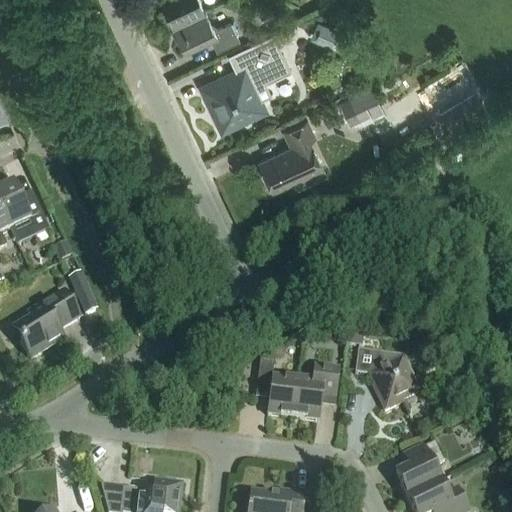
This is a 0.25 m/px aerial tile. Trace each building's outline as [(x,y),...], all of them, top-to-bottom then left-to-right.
[(159,0),(172,26),(205,11),(199,0),(159,0)] [(210,23),(205,11),(172,26),(185,53),(211,41),(216,52),(239,41),(230,23),(218,28),(210,23)] [(342,30),(317,20),(310,38),(335,48),(342,30)] [(228,55),(235,71),(201,88),(221,131),(265,110),(255,89),(283,75),(291,71),(273,34),(228,55)] [(374,86),(340,102),(350,125),(372,115),(374,120),(387,114),(374,86)] [(291,147),(258,162),(272,191),(296,180),(297,184),(302,185),(310,181),(311,177),(309,173),(322,168),(309,140),(315,137),(307,120),(283,131),(291,147)] [(0,189),(0,209),(10,231),(17,247),(48,232),(34,201),(23,206),(13,184),(0,189)] [(0,237),(0,235),(10,231),(0,209),(0,249),(5,248),(0,237)] [(72,257),(66,244),(53,250),(59,263),(72,257)] [(96,311),(79,275),(67,281),(84,317),(96,311)] [(28,315),(31,321),(12,332),(30,361),(63,341),(58,333),(79,320),(63,293),(28,315)] [(370,340),(360,339),(359,348),(369,350),(370,340)] [(402,405),(401,403),(418,394),(411,380),(413,379),(406,365),(404,366),(402,361),(392,366),(390,364),(384,367),(378,355),(357,352),(354,376),(368,378),(377,395),(375,396),(384,414),(402,405)] [(266,417),(292,421),(297,382),(272,379),(274,363),(259,361),(256,391),(270,392),(266,417)] [(297,382),(292,421),(318,424),(321,399),(335,400),(339,371),(314,368),(311,384),(297,382)] [(415,466),(408,470),(394,477),(406,500),(440,484),(432,468),(444,463),(434,444),(423,449),(422,447),(409,454),(415,466)] [(177,511),(181,487),(153,483),(151,498),(124,495),(125,490),(111,489),(110,493),(102,495),(105,511),(177,511)] [(411,511),(467,511),(457,489),(445,495),(440,484),(406,500),(411,511)] [(285,500),(249,495),(246,511),(302,511),(305,496),(286,494),(285,500)]
